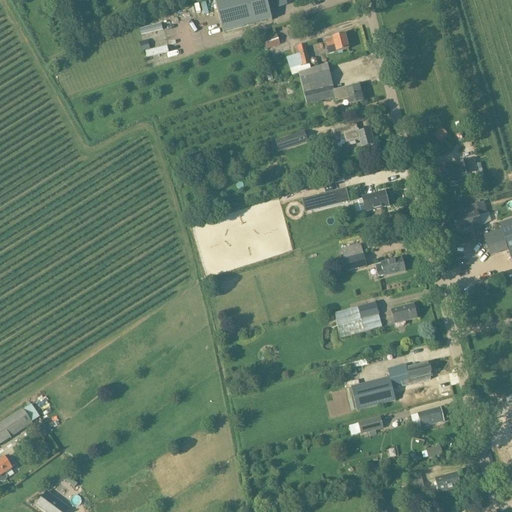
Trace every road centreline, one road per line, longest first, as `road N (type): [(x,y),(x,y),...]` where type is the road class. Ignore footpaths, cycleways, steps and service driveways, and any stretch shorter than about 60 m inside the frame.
road 1 (residential): [(498,511),(367,0)]
road 2 (unknown): [(192,48),(328,0)]
